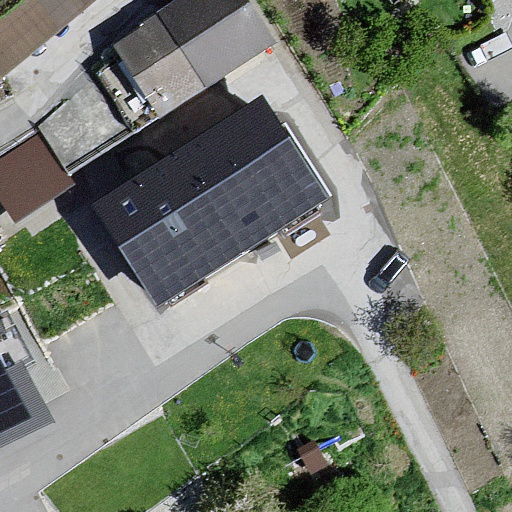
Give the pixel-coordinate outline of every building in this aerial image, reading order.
[(5,0),(0,4),(0,60),(1,62),(88,0),(5,0)] [(233,0),(199,0),(112,55),(162,134),(274,64),(233,0)] [(402,0),(411,12),(427,0),(402,0)] [(262,112),(94,217),(161,323),(328,218),(262,112)] [(33,143),(0,163),(0,183),(16,209),(58,183),(33,143)] [(0,324),(0,448),(52,420),(0,324)]
